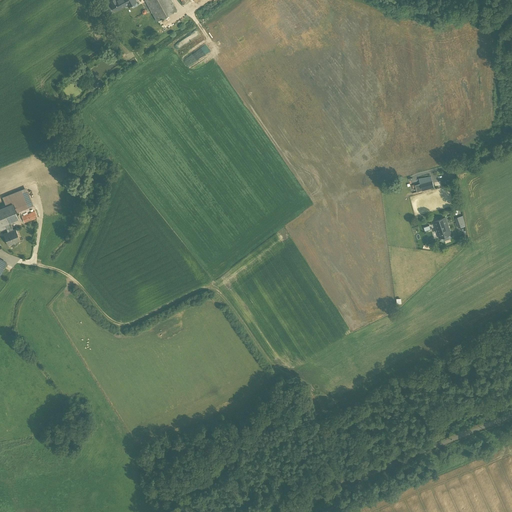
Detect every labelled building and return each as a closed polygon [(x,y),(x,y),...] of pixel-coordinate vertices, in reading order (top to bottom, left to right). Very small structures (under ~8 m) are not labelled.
[(115,0),(119,8),(129,3),(131,5),(135,2),(136,4),(137,3),(134,0),(115,0)] [(171,0),(145,0),(157,21),(177,10),(171,0)] [(28,172),(44,165),(42,161),(27,167),(28,172)] [(431,176),(419,178),(420,183),(422,190),(431,188),(434,187),(431,176)] [(26,187),(2,197),(6,206),(13,204),(13,203),(17,212),(34,205),(26,187)] [(0,208),(0,225),(4,224),(10,221),(19,218),(13,204),(6,206),(0,208)] [(34,210),(21,215),(24,222),(37,217),(34,210)] [(445,217),(434,221),(439,237),(451,234),(445,217)] [(10,221),(4,224),(8,232),(13,230),(10,221)] [(8,232),(7,233),(8,235),(5,237),(8,245),(20,240),(15,229),(13,230),(8,232)]
